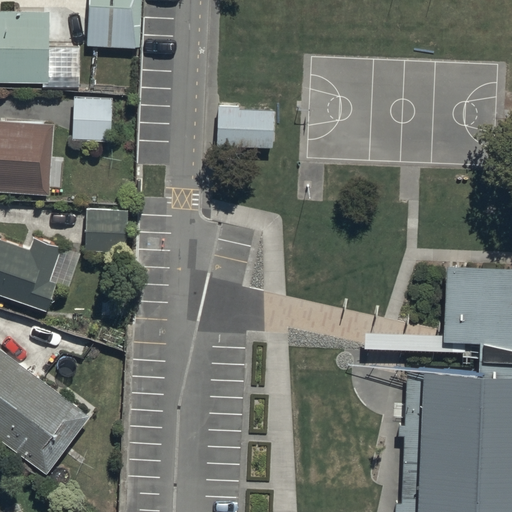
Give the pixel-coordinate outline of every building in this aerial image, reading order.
[(89,0),(87,47),(134,49),(135,0),(89,0)] [(81,14),(65,14),(64,43),(81,43),(81,14)] [(0,16),(0,83),(50,84),(51,17),(0,16)] [(74,97),(72,141),(109,144),(112,100),(74,97)] [(271,142),(272,106),(216,104),(214,140),(271,142)] [(0,192),(50,195),(54,126),(0,122),(0,192)] [(84,211),(82,254),(122,256),(124,213),(84,211)] [(0,243),(0,296),(48,312),(56,287),(49,284),(61,250),(34,241),(30,253),(0,243)] [(511,511),(511,263),(441,260),(438,339),(475,340),(474,369),(418,366),(401,366),(395,511),(511,511)] [(0,437),(51,475),(96,417),(0,346),(0,437)]
